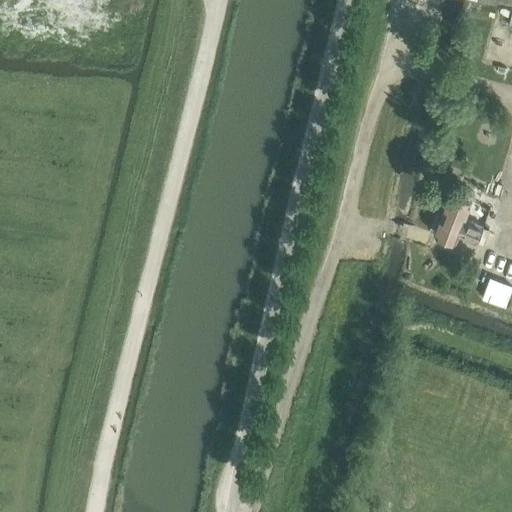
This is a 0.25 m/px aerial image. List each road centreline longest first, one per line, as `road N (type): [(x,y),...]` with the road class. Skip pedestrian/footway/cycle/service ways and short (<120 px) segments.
road 1 (unclassified): [(93,511),(218,0)]
road 2 (unclassified): [(231,511),(349,0)]
